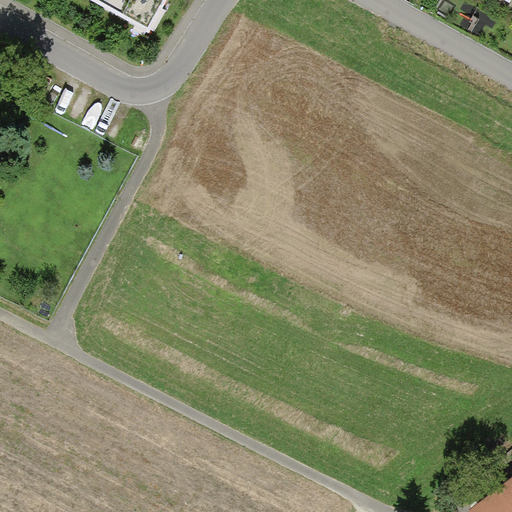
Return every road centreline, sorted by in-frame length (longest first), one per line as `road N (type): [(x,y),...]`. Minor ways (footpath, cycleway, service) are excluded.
road 1 (residential): [(0,22),(101,80),(142,87),(172,70),(220,0)]
road 2 (residential): [(511,75),(375,0)]
